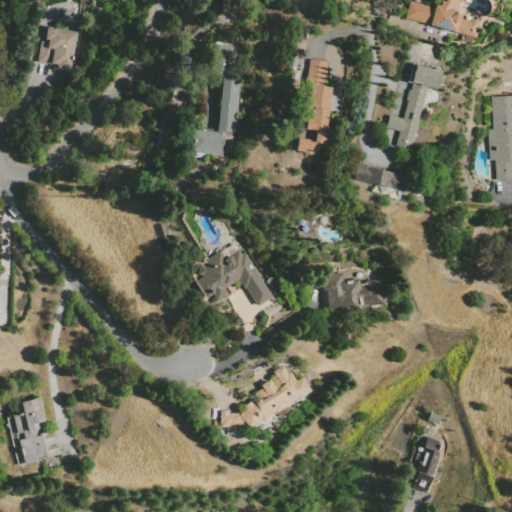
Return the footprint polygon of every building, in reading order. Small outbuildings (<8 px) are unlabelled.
[(404,18),(409,0),(433,7),(434,4),(438,5),(439,0),(459,0),(456,14),(460,15),(459,18),(470,21),(470,19),(479,22),(475,38),(404,18)] [(45,27),(43,42),(39,42),(36,62),(57,65),(57,67),(71,69),(77,31),(45,27)] [(225,45),(232,46),(229,78),(240,79),(234,133),(224,132),(222,155),(188,151),(190,130),(216,132),(222,75),(209,74),(212,44),(225,45)] [(297,138),(295,151),(303,152),(303,154),(311,155),(311,153),(320,154),(321,141),(324,141),(331,88),(323,87),(327,62),(308,60),(305,86),(310,87),(309,97),(306,97),(304,108),(311,109),(310,117),(305,117),(304,129),(314,130),(313,140),(297,138)] [(414,64),(441,71),(436,90),(426,88),(409,150),(394,146),(398,132),(385,128),(388,115),(402,119),(411,84),(409,83),(414,64)] [(490,97),(511,95),(511,179),(495,180),(494,161),(489,161),(487,129),(492,129),(490,97)] [(407,176),(404,191),(352,180),(356,165),(407,176)] [(197,275),(199,266),(203,266),(207,264),(205,261),(220,252),(224,259),(238,250),(242,255),(245,253),(272,297),(257,307),(245,288),(244,289),(238,280),(224,289),(226,294),(216,299),(212,294),(206,298),(196,281),(201,278),(201,276),(197,275)] [(321,275),(343,273),(344,281),(359,279),(359,281),(366,280),(366,281),(381,280),(383,303),(368,305),(368,304),(325,308),(321,275)] [(309,392),(293,402),(295,406),(274,419),(272,415),(267,418),(268,420),(267,422),(264,424),(261,424),(260,423),(247,431),(240,419),(238,415),(246,410),(244,406),(256,399),(253,393),(261,388),(259,385),(269,379),(271,382),(276,379),(272,372),(282,366),(287,373),(289,372),(295,381),(300,377),(309,392)] [(17,403),(39,397),(47,431),(54,430),(60,455),(23,464),(18,440),(23,439),(21,433),(16,434),(12,416),(20,414),(17,403)] [(219,411),(219,428),(240,427),(240,419),(238,415),(237,414),(227,414),(227,411),(219,411)] [(424,423),(437,424),(438,417),(428,416),(424,423)] [(425,437),(421,447),(430,450),(422,474),(416,472),(410,487),(425,492),(439,452),(436,451),(439,442),(425,437)]
